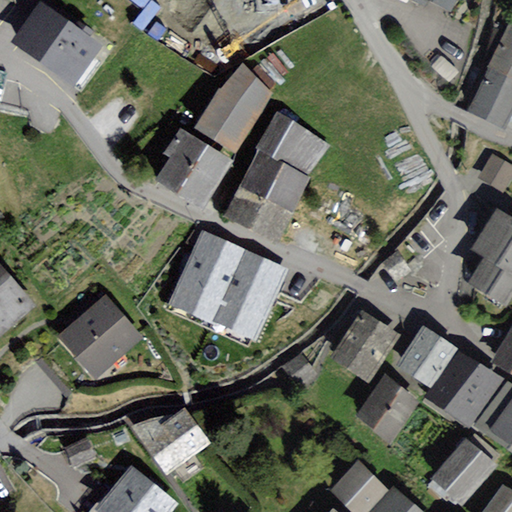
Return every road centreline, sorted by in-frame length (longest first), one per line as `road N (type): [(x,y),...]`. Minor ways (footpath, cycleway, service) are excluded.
road 1 (residential): [(437,334),(364,293),(153,204),(118,177),(47,90),(0,62)]
road 2 (residential): [(402,94),(452,189),(452,255),(437,334)]
road 3 (residential): [(511,143),(402,94)]
